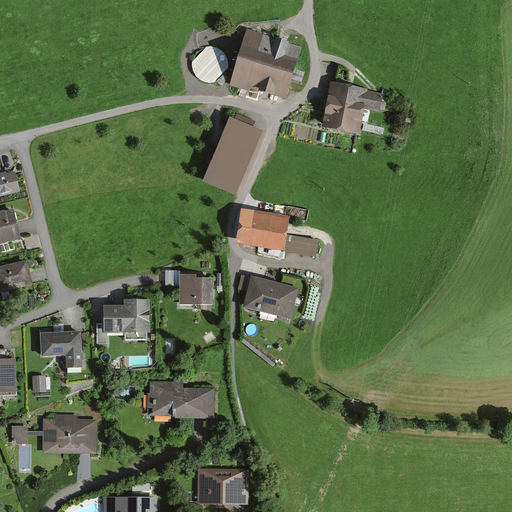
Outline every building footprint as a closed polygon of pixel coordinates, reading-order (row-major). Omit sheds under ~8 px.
[(300,48),(249,32),(234,82),(286,97),(300,48)] [(197,50),(195,79),(222,81),(223,52),(197,50)] [(380,93),(333,85),(326,129),(361,135),(365,109),(377,111),(380,93)] [(263,130),(235,117),(207,175),(235,188),(263,130)] [(0,196),(21,192),(17,173),(0,176),(0,196)] [(15,213),(0,216),(0,244),(21,239),(15,213)] [(290,219),(245,214),(241,244),(314,253),(315,241),(287,238),(290,219)] [(28,263),(0,269),(0,290),(0,292),(33,284),(28,263)] [(166,271),(166,286),(179,287),(180,271),(166,271)] [(215,277),(181,277),(181,304),(215,304),(215,277)] [(297,290),(253,279),(246,308),(290,319),(297,290)] [(127,308),(106,308),(106,334),(150,334),(150,303),(127,303),(127,308)] [(79,334),(41,336),(42,357),(68,355),(68,367),(81,366),(79,334)] [(13,361),(0,361),(0,390),(14,390),(13,361)] [(33,376),(34,392),(51,391),(50,375),(33,376)] [(150,417),(214,417),(214,389),(182,389),(182,386),(150,386),(150,417)] [(134,400),(134,390),(115,389),(115,399),(134,400)] [(99,420),(44,420),(44,452),(98,453),(99,420)] [(27,426),(14,426),(14,440),(27,440),(27,426)] [(249,469),(199,469),(200,503),(249,503),(249,469)] [(155,511),(155,497),(104,498),(104,511),(155,511)]
